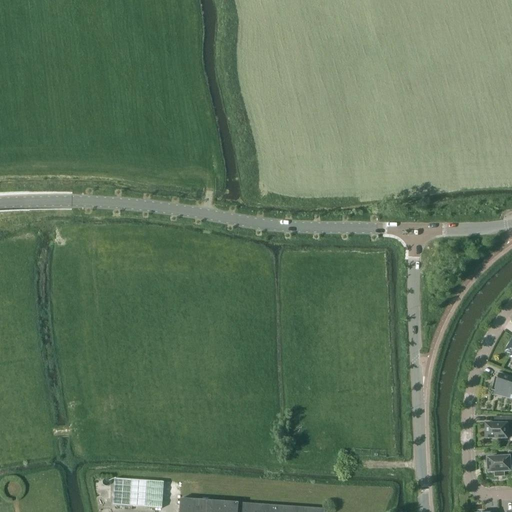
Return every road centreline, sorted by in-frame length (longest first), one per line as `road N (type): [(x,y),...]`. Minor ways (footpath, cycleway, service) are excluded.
road 1 (secondary): [(0,203),(128,205),(364,229)]
road 2 (tertiary): [(424,511),(413,230)]
road 3 (residential): [(511,305),(487,341),(468,394),(468,479),(487,497)]
